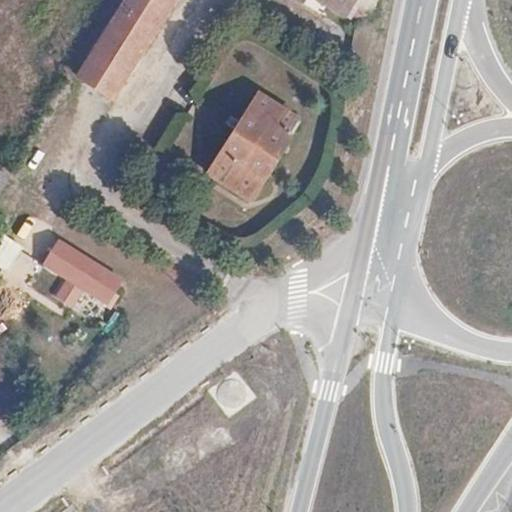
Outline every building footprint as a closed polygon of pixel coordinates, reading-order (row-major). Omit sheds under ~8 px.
[(153,3),(148,0),(106,0),(47,93),(82,116),(153,3)] [(180,139),(171,153),(227,189),(266,129),(260,125),(270,111),(235,88),(194,148),(180,139)] [(0,200),(14,175),(0,167),(0,200)] [(97,262),(38,224),(30,233),(28,232),(17,249),(83,292),(93,276),(90,273),(97,262)] [(211,390),(226,417),(254,401),(239,374),(211,390)]
